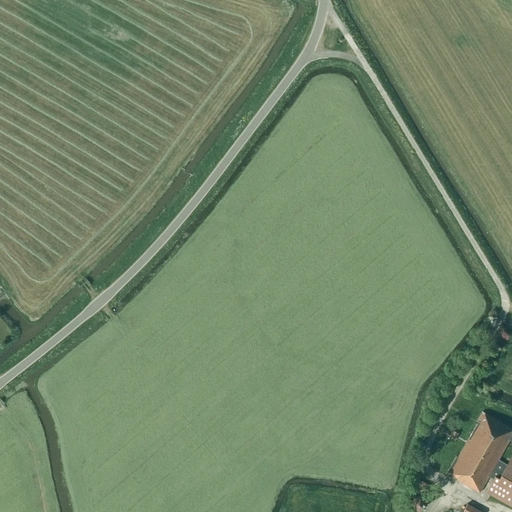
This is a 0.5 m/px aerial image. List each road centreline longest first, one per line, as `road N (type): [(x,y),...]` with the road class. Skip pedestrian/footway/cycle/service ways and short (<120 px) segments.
road 1 (unclassified): [(365,65),(503,297),(495,328),(427,447),(427,471)]
road 2 (tertiary): [(303,60),(143,261),(0,383)]
